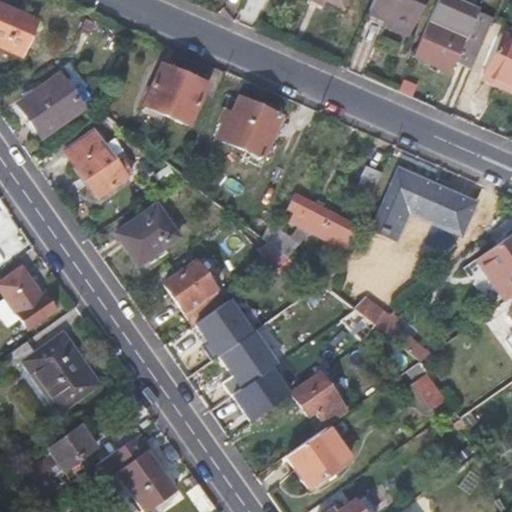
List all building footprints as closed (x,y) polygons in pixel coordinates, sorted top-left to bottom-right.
[(422,0),(372,0),(364,19),(406,37),(422,0)] [(459,0),(437,0),(413,57),(449,73),(455,61),(472,68),(495,15),(459,0)] [(0,5),(0,47),(21,56),(35,21),(0,5)] [(511,39),(501,34),(482,78),(511,90),(511,39)] [(159,65),(141,106),(187,126),(205,85),(159,65)] [(56,76),(16,105),(40,139),(81,110),(56,76)] [(511,90),(482,78),(480,83),(511,96),(511,90)] [(236,98),(228,115),(222,113),(218,122),(221,124),(214,139),(261,159),(271,137),(275,139),(283,119),(236,98)] [(91,131),(63,152),(95,199),(128,176),(120,164),(116,168),(91,131)] [(368,203),(381,173),(369,168),(356,198),(368,203)] [(397,170),(369,229),(393,240),(406,213),(459,236),(473,203),(397,170)] [(347,252),(357,228),(294,194),(287,209),(292,212),(288,223),(297,228),(309,233),(347,252)] [(155,205),(114,233),(136,267),(177,238),(155,205)] [(297,247),(287,239),(267,222),(260,240),(273,250),(286,259),(297,247)] [(297,228),(287,239),(297,247),(309,233),(297,228)] [(511,296),(511,235),(511,234),(476,259),(505,301),(511,296)] [(286,259),(273,250),(261,256),(270,270),(273,268),(286,259)] [(191,326),(223,304),(193,262),(162,284),(191,326)] [(52,311),(40,295),(37,297),(26,280),(18,269),(0,282),(0,293),(26,329),(52,311)] [(34,275),(26,280),(37,297),(40,295),(45,291),(34,275)] [(374,329),(387,316),(365,297),(351,312),(373,327),(374,329)] [(351,312),(340,320),(363,338),(373,327),(351,312)] [(374,329),(402,351),(411,339),(393,327),(398,320),(389,314),(374,329)] [(33,354),(32,352),(19,361),(57,414),(99,384),(62,334),(33,354)] [(26,342),(3,359),(9,368),(19,361),(32,352),(26,342)] [(425,373),(417,363),(412,366),(404,372),(412,383),(425,373)] [(318,373),(290,393),(304,415),(311,411),(321,424),(343,409),(318,373)] [(434,387),(425,373),(412,383),(405,388),(424,414),(444,400),(434,387)] [(458,419),(466,429),(475,422),(468,412),(458,419)] [(108,437),(117,451),(134,439),(137,436),(140,434),(130,421),(108,437)] [(44,501),(60,490),(51,478),(61,471),(95,448),(79,425),(45,448),(50,456),(25,474),(44,501)] [(324,428),(283,457),(306,490),(349,461),(324,428)] [(134,439),(158,476),(162,473),(137,436),(134,439)] [(94,466),(105,481),(114,475),(139,511),(143,511),(171,493),(158,476),(134,439),(117,451),(94,466)] [(327,511),(376,511),(365,493),(338,511),(329,511),(327,511)]
